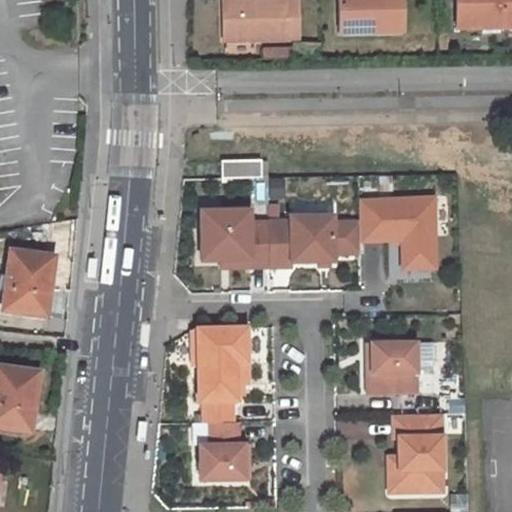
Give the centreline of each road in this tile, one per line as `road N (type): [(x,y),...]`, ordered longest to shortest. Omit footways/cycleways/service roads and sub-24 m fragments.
road 1 (residential): [(121,302),(307,304),(308,511)]
road 2 (unclassified): [(121,302),(133,0)]
road 3 (unclassified): [(98,511),(121,302)]
